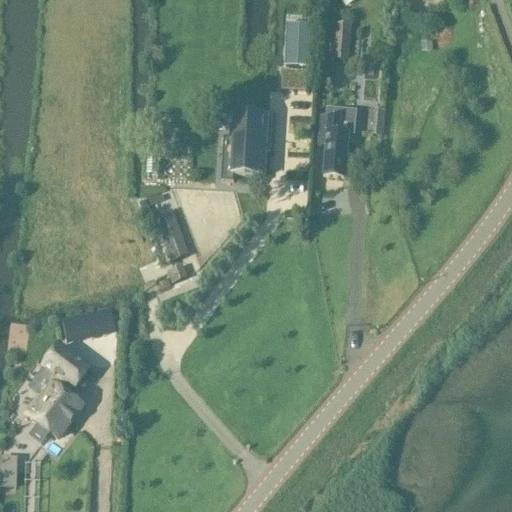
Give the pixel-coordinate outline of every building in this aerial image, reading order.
[(334,28),(332,63),(348,64),(351,29),(334,28)] [(281,74),(280,94),(308,95),(310,75),(281,74)] [(372,137),(383,139),(385,113),(374,112),(372,137)] [(270,145),(271,121),(267,121),(267,120),(235,119),(232,178),(264,180),(266,144),(270,145)] [(323,180),(343,181),(359,183),(360,162),(347,161),(349,138),(340,137),(341,122),(320,121),(319,140),(327,141),(323,180)] [(173,265),(186,260),(169,215),(156,221),(173,265)] [(27,419),(58,442),(82,410),(55,390),(46,401),(42,398),(27,419)] [(0,490),(11,491),(12,491),(13,473),(0,472),(0,473),(0,474),(0,490)]
